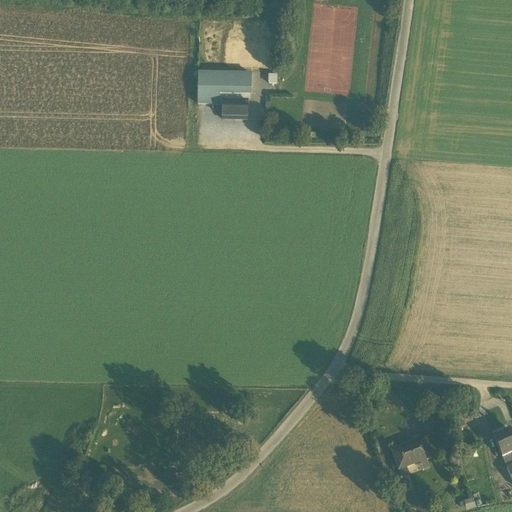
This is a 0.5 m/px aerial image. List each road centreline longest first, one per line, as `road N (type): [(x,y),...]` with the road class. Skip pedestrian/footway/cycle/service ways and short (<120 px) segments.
road 1 (residential): [(409,0),(357,320),(334,371),(301,411),(188,511)]
road 2 (track): [(477,383),(334,371)]
